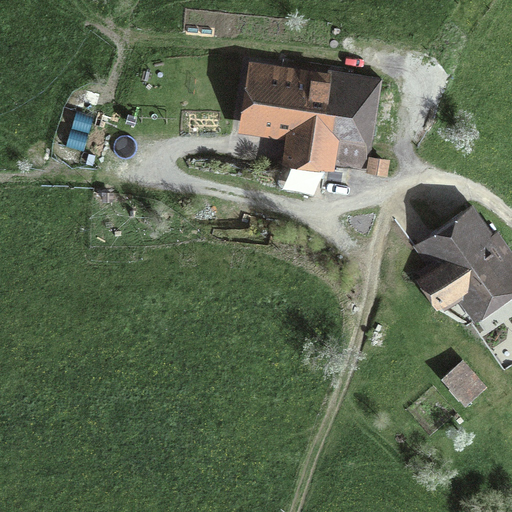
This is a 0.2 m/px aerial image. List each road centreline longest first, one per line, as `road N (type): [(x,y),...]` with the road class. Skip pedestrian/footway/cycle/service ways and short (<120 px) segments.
road 1 (track): [(397,184),(358,337),(294,511)]
road 2 (track): [(159,169),(0,180)]
